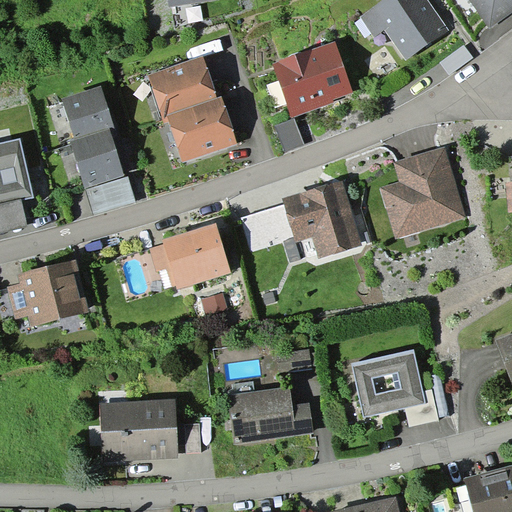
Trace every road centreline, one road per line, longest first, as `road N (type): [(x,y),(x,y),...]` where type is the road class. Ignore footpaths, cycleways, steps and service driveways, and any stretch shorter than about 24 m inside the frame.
road 1 (residential): [(511,50),(484,72),(287,169),(0,252)]
road 2 (residential): [(511,430),(327,474),(98,497),(0,494)]
